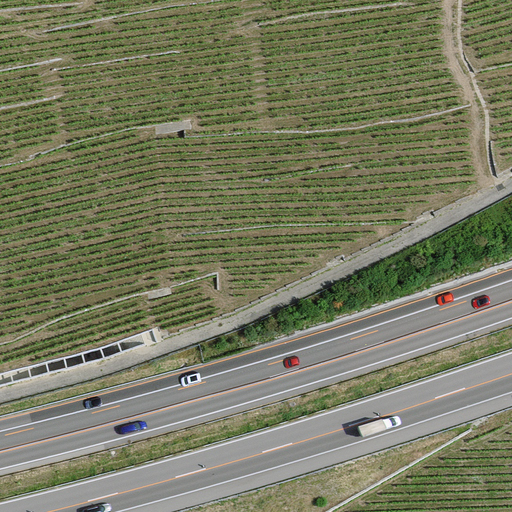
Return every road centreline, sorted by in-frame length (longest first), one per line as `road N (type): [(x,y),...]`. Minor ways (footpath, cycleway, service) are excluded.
road 1 (motorway): [(511,297),(169,406),(0,449)]
road 2 (motorway): [(49,511),(511,373)]
